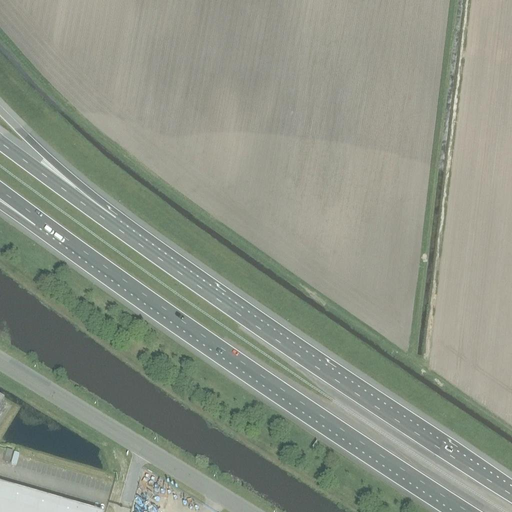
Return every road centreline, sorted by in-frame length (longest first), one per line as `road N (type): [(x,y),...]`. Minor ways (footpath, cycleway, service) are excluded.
road 1 (motorway): [(511,494),(362,401),(112,224)]
road 2 (motorway): [(88,262),(466,511)]
road 3 (unclassified): [(0,363),(242,511)]
road 4 (motorway): [(112,224),(0,108)]
road 5 (motorway): [(112,224),(0,143)]
road 6 (unknown): [(0,464),(120,498)]
